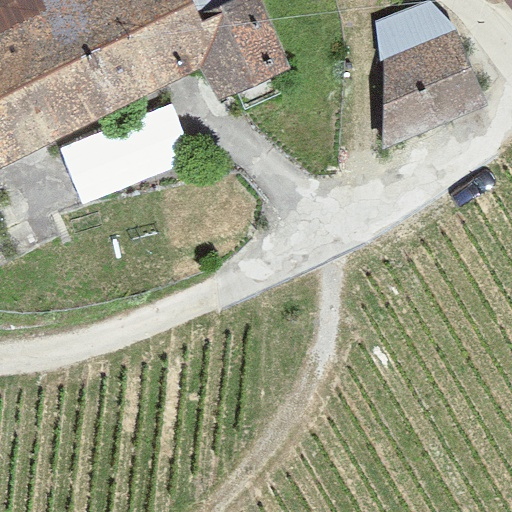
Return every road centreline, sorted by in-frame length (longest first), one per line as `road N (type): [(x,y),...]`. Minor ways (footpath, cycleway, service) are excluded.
road 1 (track): [(511,111),(241,282),(0,355)]
road 2 (unknown): [(336,222),(177,97)]
